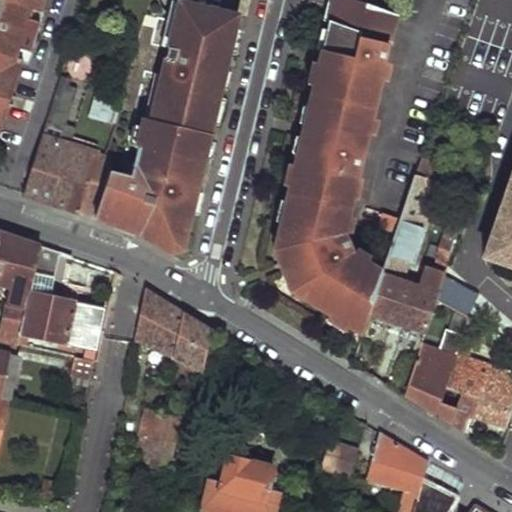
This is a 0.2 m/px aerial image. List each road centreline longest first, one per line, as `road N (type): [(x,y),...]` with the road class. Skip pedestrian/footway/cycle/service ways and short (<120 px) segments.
road 1 (residential): [(509,481),(203,295)]
road 2 (residential): [(203,295),(277,0)]
road 3 (residential): [(203,295),(138,259),(0,209)]
road 4 (residential): [(511,136),(470,269),(511,307)]
